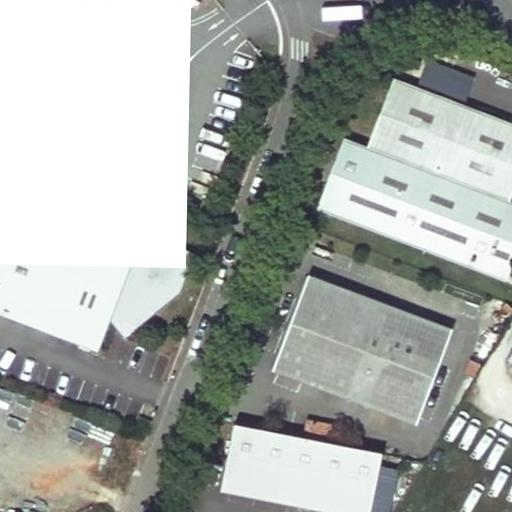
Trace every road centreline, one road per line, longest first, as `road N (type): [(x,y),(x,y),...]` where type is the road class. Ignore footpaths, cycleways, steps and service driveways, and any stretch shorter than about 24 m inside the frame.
road 1 (unclassified): [(142,511),(317,6)]
road 2 (unknown): [(180,400),(0,326)]
